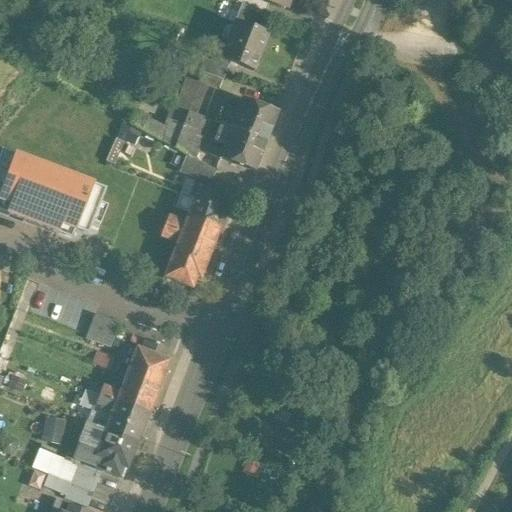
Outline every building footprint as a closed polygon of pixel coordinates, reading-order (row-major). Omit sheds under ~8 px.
[(268,5),(253,0),(236,0),(236,4),(241,6),(265,15),(268,5)] [(253,0),(268,5),(281,9),(283,0),(253,0)] [(265,15),(241,6),(235,23),(267,35),(273,18),(265,15)] [(267,35),(235,23),(220,61),(252,73),(267,35)] [(226,70),(204,62),(200,73),(203,74),(222,81),(226,70)] [(222,81),(203,74),(199,85),(215,92),(218,93),(222,81)] [(199,85),(185,80),(177,101),(190,107),(199,85)] [(215,92),(199,85),(190,107),(187,114),(204,121),(215,92)] [(275,114),(241,101),(230,131),(264,144),(275,114)] [(155,140),(160,127),(135,113),(128,125),(155,140)] [(204,121),(187,114),(184,123),(198,129),(194,139),(200,141),(208,123),(204,121)] [(173,150),(182,128),(163,120),(160,127),(155,140),(173,150)] [(198,129),(184,123),(182,128),(173,150),(185,157),(192,161),(200,141),(194,139),(198,129)] [(140,133),(124,126),(118,137),(134,145),(140,133)] [(264,144),(230,131),(218,161),(253,174),(264,144)] [(116,141),(106,163),(113,166),(124,145),(116,141)] [(86,237),(104,191),(0,151),(0,203),(10,207),(7,215),(56,235),(59,227),(86,237)] [(192,161),(185,157),(179,173),(208,185),(214,172),(192,161)] [(225,202),(198,191),(187,219),(202,225),(204,220),(220,227),(224,215),(220,213),(225,202)] [(163,228),(164,226),(144,218),(139,232),(159,240),(163,228)] [(220,227),(204,220),(202,225),(187,219),(184,226),(167,219),(164,226),(163,228),(212,247),(220,227)] [(212,247),(163,228),(159,240),(176,246),(174,252),(189,258),(187,262),(203,268),(212,247)] [(189,258),(174,252),(163,279),(190,290),(194,279),(198,281),(203,268),(187,262),(189,258)] [(94,318),(85,340),(98,345),(106,323),(94,318)] [(119,328),(106,323),(98,345),(110,350),(119,328)] [(144,342),(131,338),(129,344),(141,349),(144,342)] [(166,351),(144,342),(141,349),(140,352),(135,351),(125,377),(156,389),(167,363),(162,361),(166,351)] [(156,389),(125,377),(118,395),(101,388),(100,391),(98,398),(146,417),(156,389)] [(100,391),(88,387),(86,393),(98,398),(100,391)] [(146,417),(98,398),(93,409),(110,415),(104,432),(135,444),(146,417)] [(48,418),(45,440),(59,442),(63,421),(48,418)] [(104,432),(86,425),(78,446),(96,453),(93,459),(98,461),(94,470),(116,479),(120,469),(125,471),(135,444),(104,432)] [(96,453),(78,446),(72,462),(94,470),(98,461),(93,459),(96,453)] [(75,468),(39,452),(31,470),(46,477),(68,485),(75,468)] [(97,476),(75,468),(68,485),(67,490),(88,498),(97,476)] [(68,485),(46,477),(42,488),(64,498),(67,490),(68,485)] [(88,498),(67,490),(64,498),(62,501),(84,509),(88,498)] [(50,511),(54,505),(40,499),(38,505),(36,511),(50,511)] [(36,511),(38,505),(31,502),(28,510),(34,511),(36,511)] [(65,511),(67,507),(54,502),(54,505),(50,511),(65,511)]
